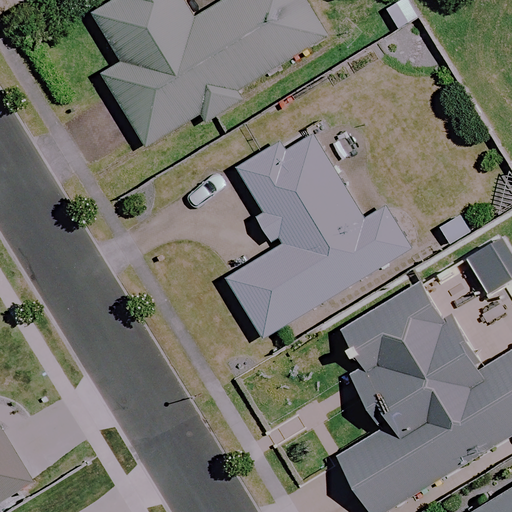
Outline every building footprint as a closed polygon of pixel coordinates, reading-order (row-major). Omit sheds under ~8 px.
[(323,39),(298,0),(232,0),(193,24),(178,0),(99,0),(83,11),(117,65),(95,79),(140,151),(199,115),(204,123),(240,100),(236,94),(323,39)] [(233,174),(255,211),(241,219),(264,258),(222,282),(257,342),(408,253),(383,210),(359,224),(305,132),(233,174)] [(511,353),(479,374),(423,283),(336,336),(365,382),(349,392),(376,436),(337,460),(368,511),(391,511),(511,438),(511,353)] [(326,469),(306,435),(274,453),(294,487),(326,469)] [(0,503),(23,488),(0,453),(0,503)] [(511,511),(511,488),(473,511),(511,511)]
